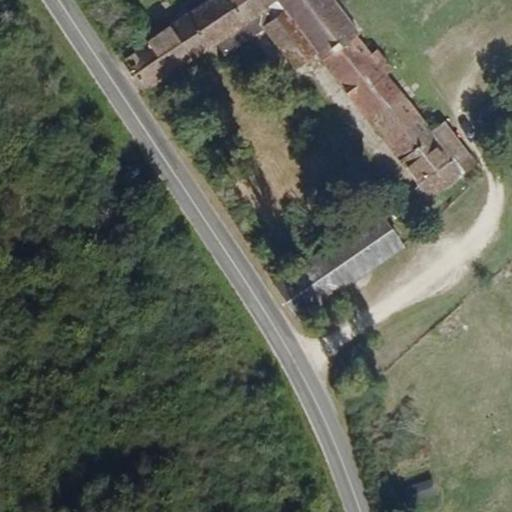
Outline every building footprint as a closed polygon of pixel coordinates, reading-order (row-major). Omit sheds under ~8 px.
[(311,68),(332,50),(312,29),(302,18),(293,9),(286,15),(278,6),(272,0),(212,0),(135,58),(161,97),(226,47),(234,57),(273,26),(311,68)] [(306,12),(316,0),(272,0),(278,6),(286,15),(293,9),(302,18),(306,12)] [(340,58),(371,40),(339,0),(316,0),(306,12),(302,18),(312,29),(332,50),(340,58)] [(462,166),(421,107),(442,94),(420,58),(410,64),(399,48),(386,58),(371,40),(340,58),(425,185),(427,183),(438,201),(468,183),(458,168),(462,166)] [(281,281),(305,317),(405,248),(380,212),(281,281)] [(419,499),(437,497),(436,479),(418,481),(419,499)]
